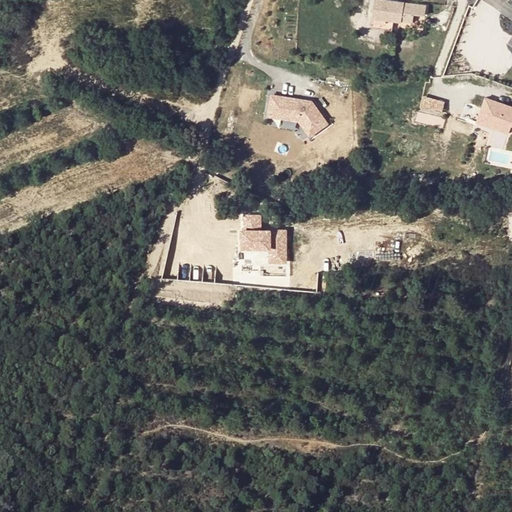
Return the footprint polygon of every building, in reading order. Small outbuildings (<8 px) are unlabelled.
[(425,5),(388,0),(374,0),(373,18),(402,22),(402,21),(414,22),(415,14),(424,15),(425,5)] [(442,115),(446,100),(424,93),(416,119),(443,128),(447,117),(442,115)] [(272,94),(269,118),(301,123),(312,138),(331,124),(313,100),(272,94)] [(511,105),(483,95),(475,121),(500,130),(502,123),(509,125),(511,126),(511,105)] [(502,123),(500,130),(507,132),(509,125),(502,123)] [(288,257),(287,227),(264,227),(264,215),(249,215),(249,228),(244,228),(244,247),(272,246),(273,257),(288,257)]
